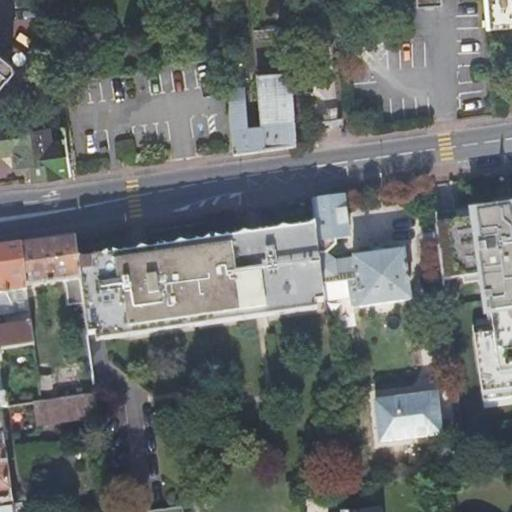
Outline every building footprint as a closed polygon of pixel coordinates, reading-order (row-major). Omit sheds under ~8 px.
[(511,0),(484,0),(486,19),(511,17),(511,0)] [(511,17),(486,19),(487,26),(511,23),(511,17)] [(288,27),(252,30),(252,39),(289,36),(288,27)] [(0,81),(3,77),(4,78),(11,70),(10,64),(0,55),(0,81)] [(39,71),(32,80),(38,85),(45,75),(39,71)] [(243,74),(227,75),(227,111),(233,153),(264,149),(296,144),(289,73),(257,75),(261,126),(248,127),(243,74)] [(31,182),(69,177),(61,115),(0,124),(0,155),(15,154),(16,161),(22,165),(30,164),(31,182)] [(344,198),(311,203),(315,231),(316,240),(349,236),(344,198)] [(511,202),(431,213),(440,281),(481,276),(488,327),(475,329),(484,399),(511,395),(511,202)] [(82,302),(86,335),(323,302),(322,290),(321,279),(318,254),(316,240),(315,231),(78,268),(82,302)] [(74,237),(19,245),(24,287),(65,281),(66,282),(65,284),(60,290),(61,305),(82,302),(78,268),(74,237)] [(0,347),(31,343),(26,301),(11,303),(11,292),(25,290),(24,287),(19,245),(0,247),(0,315),(2,316),(3,326),(0,326),(0,347)] [(347,275),(349,286),(352,306),(359,305),(359,308),(410,301),(403,249),(352,256),(352,259),(335,261),(328,253),(318,254),(321,279),(347,275)] [(321,279),(322,290),(349,286),(347,275),(321,279)] [(378,397),(385,445),(452,434),(444,387),(378,397)] [(39,401),(37,388),(18,391),(20,404),(33,402),(39,401)] [(94,392),(39,401),(33,402),(36,424),(96,414),(94,392)] [(11,511),(0,436),(0,511),(11,511)] [(467,470),(463,441),(444,443),(438,460),(439,474),(467,470)] [(366,472),(344,474),(346,486),(368,483),(366,472)] [(138,511),(134,487),(106,490),(108,511),(138,511)]
